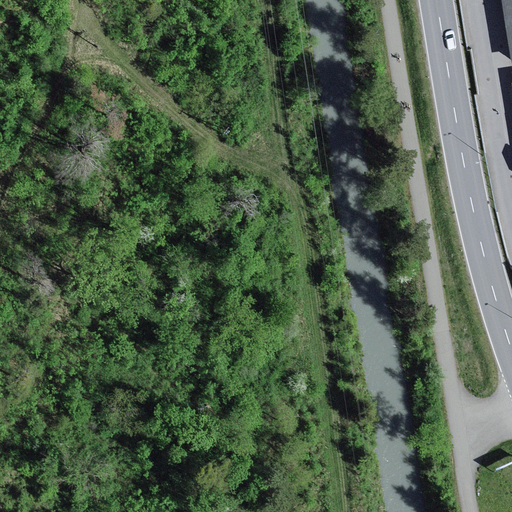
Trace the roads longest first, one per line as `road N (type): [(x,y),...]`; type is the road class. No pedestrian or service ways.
road 1 (unclassified): [(511,351),(472,210),(436,0)]
road 2 (track): [(473,511),(459,433),(511,410)]
